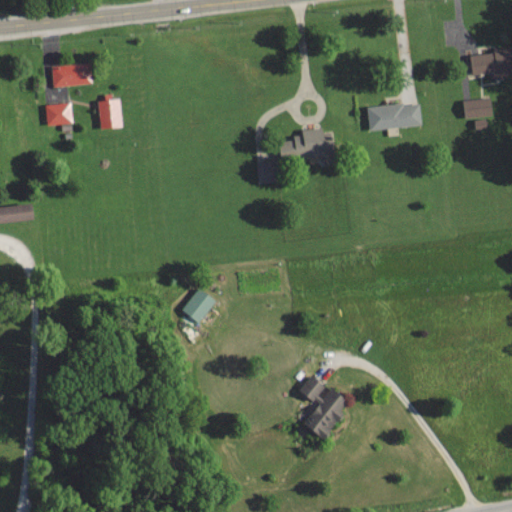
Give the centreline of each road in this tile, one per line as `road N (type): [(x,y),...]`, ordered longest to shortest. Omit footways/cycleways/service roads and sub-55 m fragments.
road 1 (residential): [(23,511),(29,306),(21,258),(0,247)]
road 2 (secondary): [(0,27),(248,0)]
